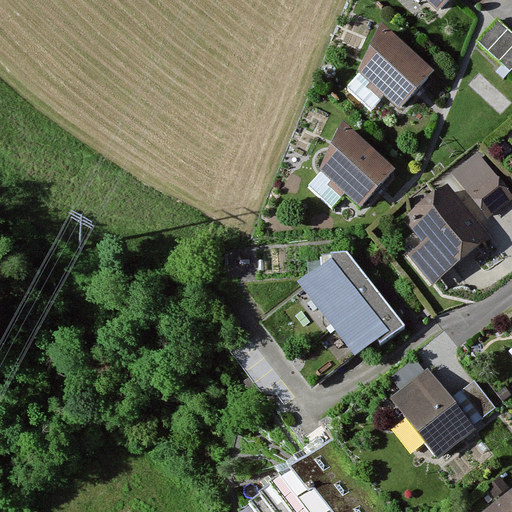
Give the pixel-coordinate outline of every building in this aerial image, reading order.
[(454,0),(415,0),(437,19),(454,0)] [(478,47),(511,76),(511,74),(511,36),(497,24),(478,47)] [(435,75),(383,30),(357,77),(401,115),(435,75)] [(395,175),(343,130),(317,177),(360,215),(395,175)] [(486,221),(511,201),(479,158),(453,177),(486,221)] [(430,291),(491,244),(449,189),(388,236),(430,291)] [(352,371),(401,334),(345,259),(296,296),(352,371)] [(449,402),(427,375),(391,404),(438,462),(499,414),(474,382),(449,402)] [(246,511),(391,511),(336,441),(246,511)] [(511,511),(511,500),(496,511),(511,511)]
